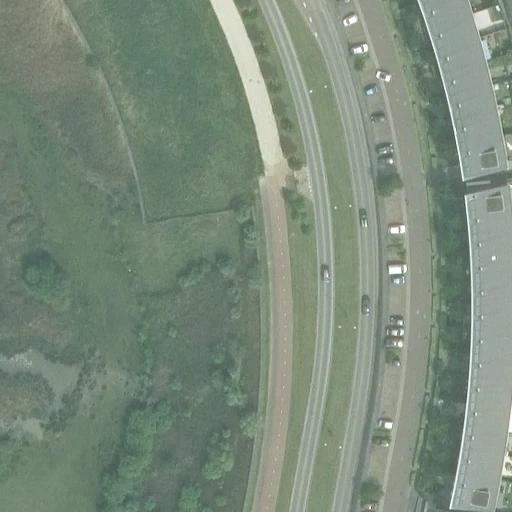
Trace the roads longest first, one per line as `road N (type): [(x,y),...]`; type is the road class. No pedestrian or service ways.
road 1 (primary): [(264,0),(296,82),(318,173),(325,297),(297,511)]
road 2 (primary): [(341,511),(362,373),(362,205),(344,107),(307,0)]
road 3 (residential): [(394,511),(414,401),(414,184),(368,0)]
road 4 (residential): [(220,0),(247,64),(275,179)]
